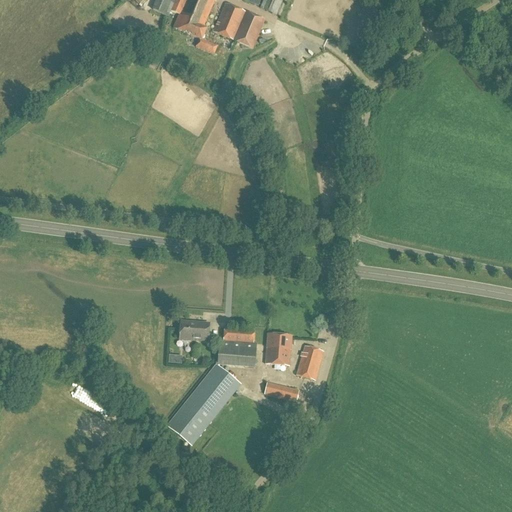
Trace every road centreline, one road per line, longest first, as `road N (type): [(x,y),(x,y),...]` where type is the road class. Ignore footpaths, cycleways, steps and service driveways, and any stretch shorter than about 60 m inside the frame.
road 1 (secondary): [(351,271),(0,225)]
road 2 (unclassified): [(351,271),(374,90),(496,0)]
road 3 (unclassified): [(242,511),(315,426),(351,271)]
road 4 (secondary): [(511,297),(351,271)]
